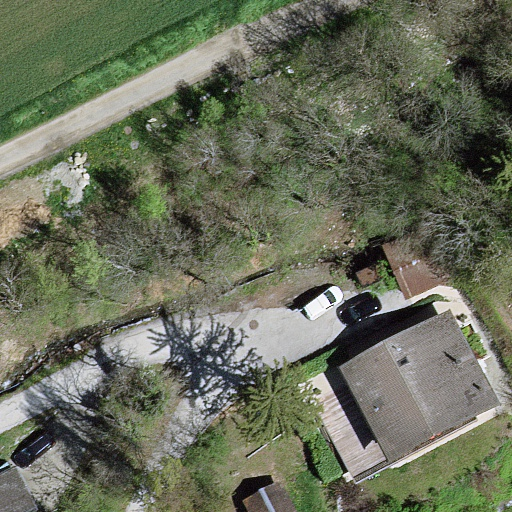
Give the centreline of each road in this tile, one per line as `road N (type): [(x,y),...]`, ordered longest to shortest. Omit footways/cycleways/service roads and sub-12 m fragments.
road 1 (unclassified): [(0,157),(358,0)]
road 2 (residential): [(154,511),(172,463),(166,314),(0,381)]
